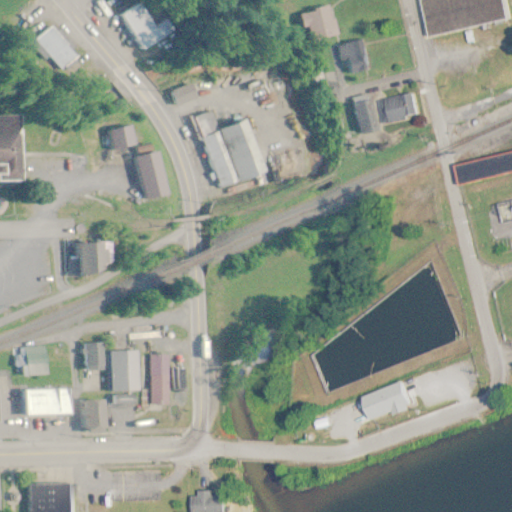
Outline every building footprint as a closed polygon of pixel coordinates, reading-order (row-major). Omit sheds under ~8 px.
[(419,0),(426,37),(511,21),(506,0),(419,0)] [(114,15),(135,51),(168,33),(156,13),(146,18),(138,2),(114,15)] [(303,43),(334,36),(327,7),(296,14),(303,43)] [(46,24),(28,42),(58,71),(75,53),(46,24)] [(340,77),(368,72),(361,40),(333,46),(340,77)] [(416,117),(411,94),(377,102),(382,125),(416,117)] [(342,107),(353,137),(374,130),(363,100),(342,107)] [(237,119),(211,128),(206,112),(187,118),(193,139),(202,136),(218,186),(256,174),(237,119)] [(0,181),(9,181),(9,117),(0,117),(0,181)] [(456,185),(511,173),(511,152),(452,165),(456,185)] [(62,245),(63,272),(102,271),(102,244),(62,245)] [(94,344),(77,344),(77,371),(94,371),(94,344)] [(43,376),(43,348),(12,348),(12,376),(43,376)] [(163,355),(146,355),(146,406),(163,406),(163,355)] [(439,387),(435,371),(394,383),(399,399),(439,387)] [(67,390),(17,390),(17,415),(67,415),(67,390)] [(100,401),(75,401),(75,434),(100,434),(100,401)] [(350,419),(353,429),(367,426),(364,416),(350,419)] [(69,511),(69,484),(21,485),(21,511),(69,511)] [(223,511),(223,496),(188,496),(188,511),(223,511)]
